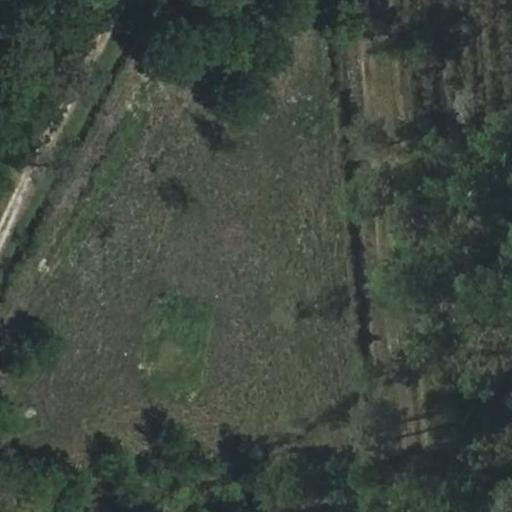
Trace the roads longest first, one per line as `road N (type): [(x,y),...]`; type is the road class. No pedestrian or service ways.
road 1 (track): [(364,0),(381,235),(399,353),(406,511)]
road 2 (track): [(0,244),(126,0)]
